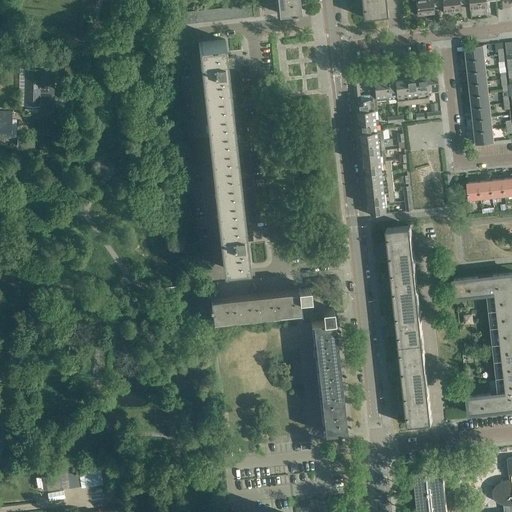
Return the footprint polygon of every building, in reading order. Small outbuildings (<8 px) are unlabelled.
[(275,0),(276,1),(278,1),(279,13),(294,11),(295,13),(297,12),(297,11),(301,10),(299,0),(275,0)] [(357,0),(358,7),(362,7),(363,17),(387,14),(385,0),(357,0)] [(415,0),(418,15),(434,13),(434,6),(442,5),(441,0),(415,0)] [(441,0),(442,5),(443,12),(461,10),(460,3),(469,2),(468,0),(441,0)] [(468,0),(469,2),(469,9),(486,7),(485,1),(491,0),(468,0)] [(225,39),(198,42),(198,43),(201,42),(222,227),(226,265),(223,266),(223,267),(250,263),(247,239),(249,239),(249,240),(251,239),(251,238),(252,238),(251,228),(250,228),(250,227),(248,227),(248,228),(246,228),(228,67),(229,67),(232,67),(232,66),(233,66),(232,56),(231,56),(230,55),(228,55),(228,56),(227,56),(225,39)] [(483,44),(466,46),(468,59),(484,57),(483,44)] [(484,57),(468,59),(469,70),(486,68),(484,57)] [(26,68),(25,105),(39,105),(39,112),(40,112),(53,112),(52,105),(51,106),(52,69),(41,68),(38,68),(26,68)] [(486,68),(469,70),(470,82),(487,81),(486,68)] [(375,89),(369,90),(370,98),(373,98),(376,97),(377,101),(397,99),(398,105),(429,102),(428,92),(438,91),(437,75),(385,81),(384,78),(374,80),(375,89)] [(470,82),(472,94),(488,92),(487,81),(470,82)] [(488,92),(472,94),(473,106),(490,104),(488,92)] [(361,99),(357,100),(370,214),(386,213),(384,202),(395,201),(390,159),(385,160),(382,129),(377,130),(374,109),(377,109),(377,101),(376,97),(373,98),(370,98),(361,99)] [(490,104),(473,106),(474,118),(491,116),(490,104)] [(0,136),(6,136),(6,139),(8,139),(9,136),(11,136),(11,111),(0,111),(0,136)] [(491,116),(474,118),(476,130),(492,128),(491,116)] [(492,128),(476,130),(477,142),(494,140),(492,128)] [(18,135),(18,146),(34,147),(34,139),(34,136),(18,135)] [(35,139),(35,147),(46,148),(47,140),(35,139)] [(511,176),(503,178),(505,194),(511,193),(511,176)] [(503,178),(491,179),(493,196),(505,194),(503,178)] [(491,179),(479,181),(481,197),(493,196),(491,179)] [(481,197),(479,181),(467,182),(468,192),(468,194),(469,198),(481,197)] [(388,244),(385,245),(386,256),(389,256),(391,267),(415,265),(411,225),(386,228),(388,244)] [(392,280),(388,280),(390,292),(393,291),(395,306),(419,304),(415,265),(391,267),(392,280)] [(478,275),(454,278),(456,296),(495,291),(506,390),(467,395),(469,413),(474,412),(493,410),(493,409),(508,407),(508,408),(511,407),(511,271),(493,273),(494,278),(479,279),(478,275)] [(299,288),(211,297),(212,305),(210,306),(210,308),(212,308),(213,322),(214,322),(302,312),(301,299),(312,298),(311,287),(299,288)] [(397,323),(393,324),(394,335),(398,335),(399,345),(423,343),(419,304),(395,306),(397,323)] [(324,320),(311,321),(311,322),(322,419),(322,420),(324,420),(325,432),(341,430),(341,432),(344,432),(343,430),(347,430),(335,319),(334,308),(323,309),(324,320)] [(463,315),(465,323),(474,321),(472,312),(463,315)] [(401,360),(397,360),(398,371),(402,371),(403,384),(428,382),(423,343),(399,345),(401,360)] [(405,403),(402,403),(403,415),(407,415),(408,424),(432,421),(428,382),(403,384),(405,403)] [(310,440),(300,441),(301,449),(311,447),(310,440)] [(511,511),(511,456),(507,457),(510,478),(508,478),(507,479),(505,479),(504,479),(503,480),(501,480),(500,481),(499,482),(498,482),(497,483),(496,483),(496,484),(495,485),(494,486),(494,487),(493,488),(493,489),(493,491),(493,492),(493,493),(493,494),(493,496),(494,497),(494,498),(495,499),(496,500),(497,500),(498,501),(500,502),(501,503),(503,503),(504,504),(505,504),(507,504),(508,504),(509,511),(511,511)] [(101,465),(78,469),(80,485),(81,487),(103,483),(101,465)] [(447,511),(443,468),(413,471),(417,511),(447,511)] [(59,472),(45,474),(48,490),(62,488),(70,487),(80,485),(78,469),(59,472)] [(148,470),(133,472),(135,494),(150,492),(148,470)]
